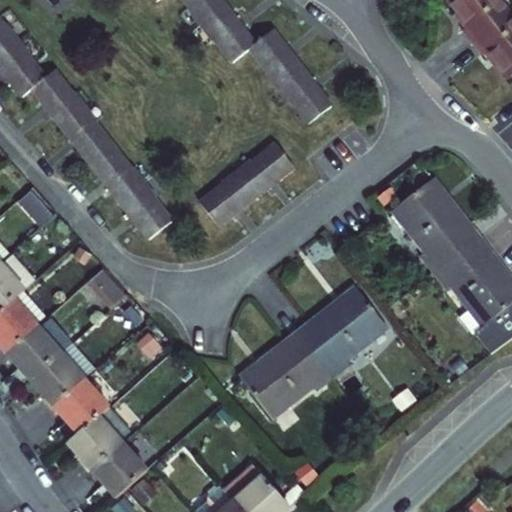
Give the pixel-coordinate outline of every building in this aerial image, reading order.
[(219,0),(153,0),(156,4),(160,0),(180,0),(232,66),(249,54),(308,130),(332,112),(273,36),(257,48),(219,0)] [(460,0),(452,7),(473,34),(469,37),(478,48),(511,21),(511,19),(502,6),(509,0),(460,0)] [(511,21),(478,48),(488,61),(492,58),(511,84),(511,83),(511,21)] [(0,25),(0,73),(21,100),(30,93),(149,243),(172,225),(54,74),(45,81),(0,25)] [(277,147),(201,205),(220,229),(295,170),(277,147)] [(431,190),(391,222),(424,263),(420,267),(433,284),(478,248),(431,190)] [(40,234),(53,222),(33,200),(20,212),(40,234)] [(0,244),(0,268),(12,258),(0,244)] [(511,315),(511,290),(478,248),(433,284),(447,300),(451,296),(471,321),(461,329),(475,345),(511,315)] [(25,296),(38,285),(14,259),(1,270),(25,296)] [(1,270),(0,270),(0,317),(16,304),(25,296),(1,270)] [(110,310),(125,296),(102,272),(87,286),(110,310)] [(0,348),(8,358),(40,330),(39,329),(48,322),(27,298),(18,305),(16,304),(0,317),(0,348)] [(355,379),(351,375),(392,343),(359,302),(303,347),(339,392),(355,379)] [(8,358),(32,386),(64,358),(40,330),(8,358)] [(339,392),(303,347),(244,393),(278,433),(318,402),(322,406),(339,392)] [(64,358),(32,386),(56,414),(88,385),(64,358)] [(88,385),(56,414),(79,441),(104,419),(111,412),(88,385)] [(111,412),(79,441),(73,446),(96,474),(135,440),(111,412)] [(96,474),(120,503),(131,494),(153,475),(127,446),(96,474)] [(292,511),(272,488),(245,511),(292,511)] [(242,511),(231,499),(220,509),(219,511),(242,511)]
